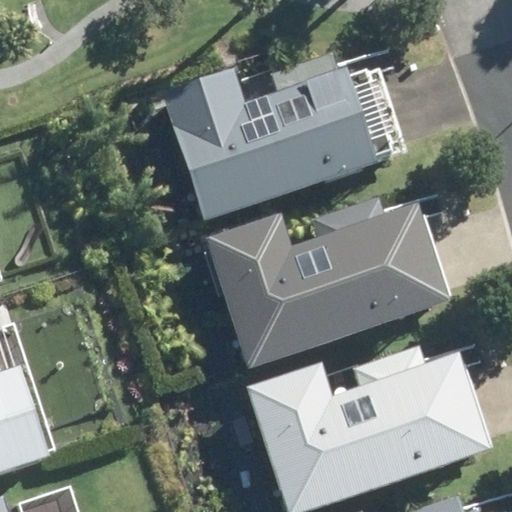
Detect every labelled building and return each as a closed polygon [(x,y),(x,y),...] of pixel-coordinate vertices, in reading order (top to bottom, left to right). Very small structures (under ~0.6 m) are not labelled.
[(252,75),(258,93),(226,104),(214,73),(144,97),(188,226),(351,170),(311,54),(252,75)] [(362,201),(295,224),(300,239),(270,249),(259,216),(184,242),(229,371),(421,306),(387,208),(367,215),(362,201)] [(301,366),(226,391),(267,511),(304,511),(463,458),(430,360),(406,368),(400,352),(337,373),(342,389),(312,399),(301,366)] [(0,469),(53,452),(23,364),(0,371),(0,469)] [(445,511),(442,501),(410,511),(445,511)]
